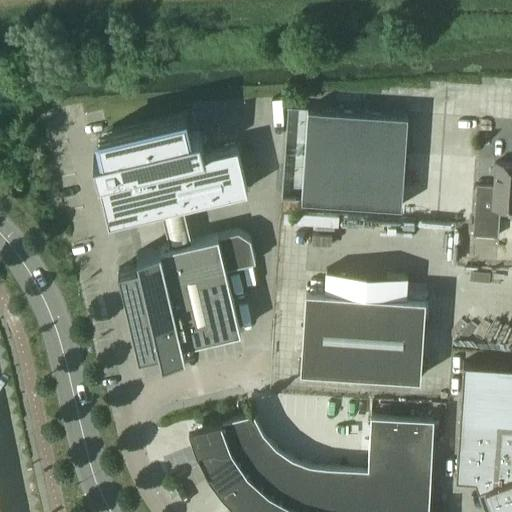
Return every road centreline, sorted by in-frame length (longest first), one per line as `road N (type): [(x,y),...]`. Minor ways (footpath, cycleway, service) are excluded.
road 1 (secondary): [(110,511),(46,304),(0,235)]
road 2 (unclassified): [(131,404),(262,363)]
